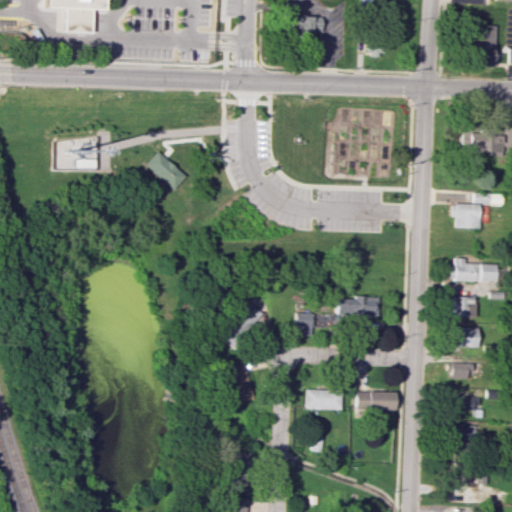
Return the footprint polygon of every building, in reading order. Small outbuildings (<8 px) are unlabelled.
[(37,0),(37,1),(57,1),(56,28),(81,29),(82,8),(90,8),(90,0),(37,0)] [(309,37),(309,31),(318,31),(318,22),(309,22),(309,15),(295,16),(295,19),(287,19),(287,38),(309,37)] [(491,25),(467,24),(466,65),(490,65),(491,25)] [(364,54),(380,54),(379,31),(363,31),(364,54)] [(511,128),(457,128),(457,152),(511,152),(511,128)] [(142,163),(169,189),(182,176),(155,150),(142,163)] [(469,202),(497,203),(497,193),(469,192),(469,202)] [(451,227),(476,227),(476,203),(447,203),(446,217),(451,217),(451,227)] [(491,280),(491,263),(462,263),(462,257),(447,257),(447,279),(491,280)] [(375,315),(375,297),(333,296),(333,314),(375,315)] [(471,296),(445,296),(444,316),(470,316),(471,296)] [(229,345),(258,314),(245,301),(215,332),(229,345)] [(291,334),(308,335),(309,312),(292,312),(291,334)] [(447,346),(474,346),(474,327),(448,327),(447,346)] [(466,378),(467,363),(447,362),(446,377),(466,378)] [(245,363),(225,364),(226,401),(246,400),(245,363)] [(336,409),(337,389),(300,389),(300,408),(336,409)] [(390,409),(391,391),(351,390),(351,408),(390,409)] [(475,396),(445,395),(445,409),(475,409),(475,396)] [(472,424),(445,424),(445,451),(468,451),(467,435),(472,435),(472,424)] [(244,491),(245,452),(225,452),(224,491),(244,491)] [(448,481),(467,482),(468,463),(449,462),(448,481)] [(223,511),(243,511),(244,498),(224,498),(223,511)]
